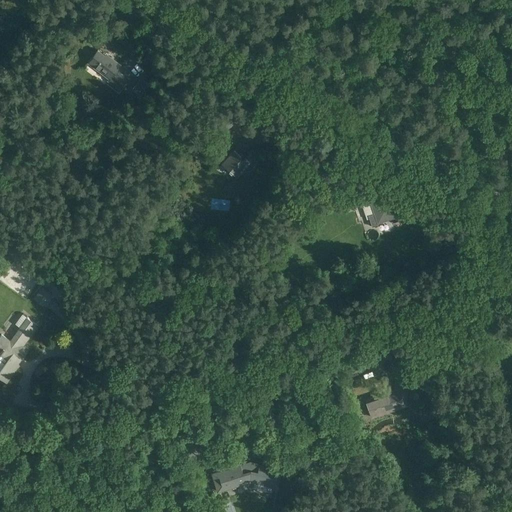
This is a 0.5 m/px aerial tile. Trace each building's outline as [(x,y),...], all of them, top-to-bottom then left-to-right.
[(98,50),(88,62),(109,78),(108,80),(115,85),(123,75),(117,70),(120,65),(110,57),(109,59),(98,50)] [(226,132),(237,120),(224,108),(213,120),(226,132)] [(257,162),(262,156),(254,149),(245,159),(234,150),(222,164),(236,176),(240,172),(248,178),(260,164),(257,162)] [(361,188),(344,194),(350,209),(367,203),(361,188)] [(400,212),(398,213),(392,196),(378,201),(377,199),(370,202),(375,214),(369,216),(373,228),(379,225),(379,224),(391,220),(393,224),(403,220),(400,212)] [(38,275),(49,283),(55,275),(44,267),(38,275)] [(43,305),(52,293),(42,286),(33,298),(43,305)] [(1,334),(0,336),(0,359),(5,363),(0,369),(0,377),(6,382),(19,365),(18,364),(29,349),(24,345),(37,327),(38,325),(28,318),(27,319),(20,328),(11,341),(1,334)] [(387,393),(366,400),(372,417),(390,411),(389,406),(394,404),(406,406),(409,376),(397,374),(395,392),(388,394),(387,393)] [(179,458),(168,462),(171,473),(183,469),(179,458)] [(250,462),(212,473),(218,491),(250,481),(276,488),(281,469),(250,462)]
